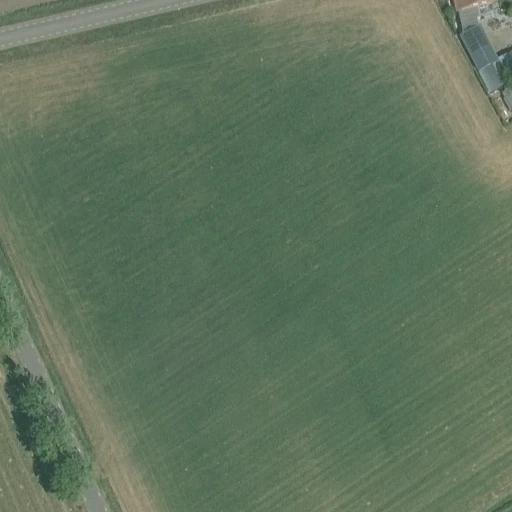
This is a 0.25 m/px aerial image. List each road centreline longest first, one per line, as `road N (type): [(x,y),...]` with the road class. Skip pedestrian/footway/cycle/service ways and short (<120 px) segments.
road 1 (unclassified): [(93,511),(0,309)]
road 2 (tertiary): [(0,41),(159,0)]
